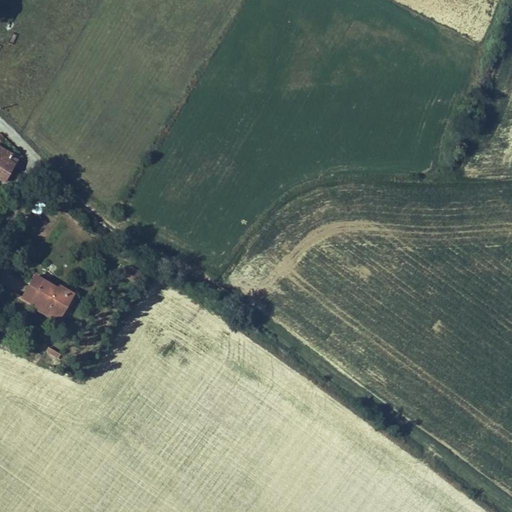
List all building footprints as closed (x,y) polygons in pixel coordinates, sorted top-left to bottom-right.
[(0,169),(4,171),(16,150),(0,141),(0,169)] [(135,257),(125,252),(121,261),(132,265),(135,257)] [(128,266),(123,279),(136,283),(141,270),(128,266)] [(74,286),(37,267),(26,289),(62,308),(74,286)] [(66,345),(53,339),(51,343),(64,349),(66,345)] [(57,362),(61,352),(47,348),(44,358),(57,362)]
